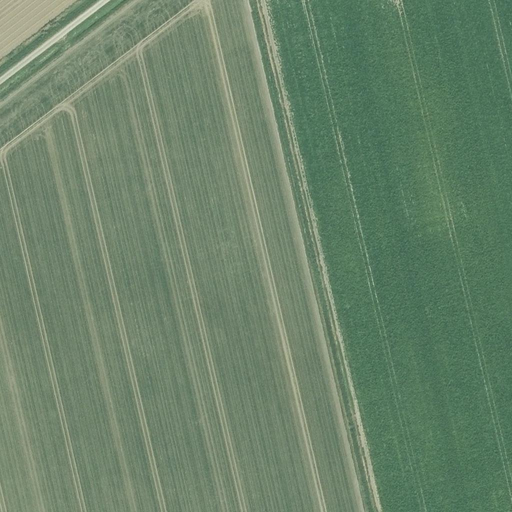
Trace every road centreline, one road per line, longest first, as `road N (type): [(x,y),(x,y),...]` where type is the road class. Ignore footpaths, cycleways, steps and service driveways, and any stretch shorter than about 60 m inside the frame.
road 1 (track): [(263,0),(382,511)]
road 2 (unclassified): [(0,81),(106,0)]
